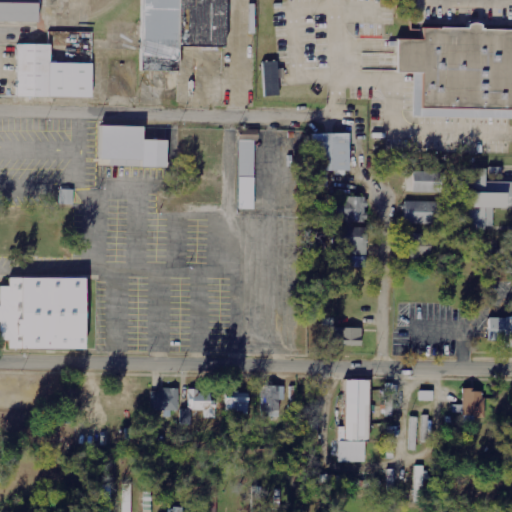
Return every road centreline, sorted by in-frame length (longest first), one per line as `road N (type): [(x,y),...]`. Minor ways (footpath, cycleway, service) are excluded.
road 1 (residential): [(511,370),(0,364)]
road 2 (residential): [(334,117),(0,112)]
